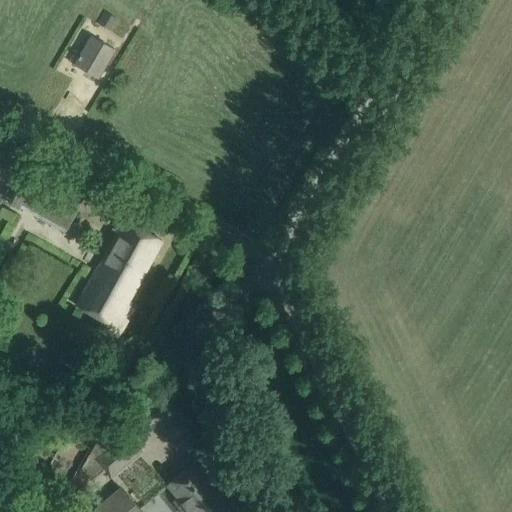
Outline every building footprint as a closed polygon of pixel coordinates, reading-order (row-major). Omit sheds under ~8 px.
[(98,78),(115,49),(110,47),(91,35),(74,64),(98,78)] [(0,148),(0,164),(17,174),(24,161),(0,148)] [(26,175),(21,184),(11,203),(18,207),(20,205),(66,231),(80,205),(79,205),(26,175)] [(125,219),(76,306),(101,320),(97,327),(117,338),(136,304),(128,300),(162,240),(125,219)] [(121,438),(116,431),(114,429),(96,443),(103,453),(96,459),(111,477),(143,451),(128,432),(121,438)] [(175,500),(184,511),(241,511),(198,459),(168,484),(179,497),(175,500)] [(139,511),(121,489),(98,508),(100,511),(139,511)]
